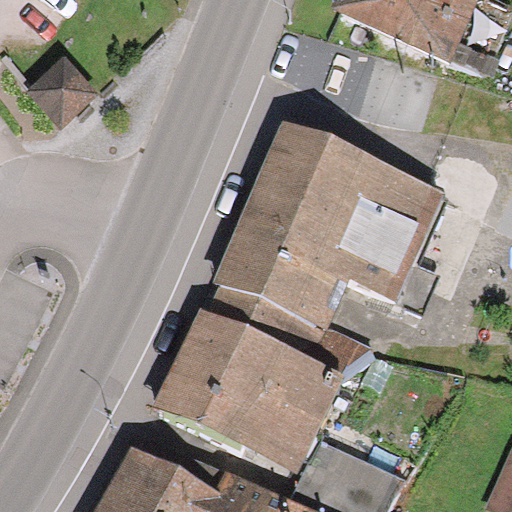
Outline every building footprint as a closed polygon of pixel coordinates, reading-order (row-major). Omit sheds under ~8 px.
[(338,0),(337,4),(445,48),(464,0),(338,0)] [(96,96),(66,64),(33,94),(62,126),(96,96)] [(429,188),(287,121),(214,274),(307,319),(332,267),(380,290),(429,188)] [(295,355),(307,319),(214,274),(196,304),(295,355)] [(295,355),(196,304),(148,401),(236,445),(248,420),(322,456),(347,468),(366,430),(402,358),(362,344),(330,373),(295,355)] [(307,319),(295,355),(330,373),(362,344),(307,319)] [(314,511),(134,423),(89,511),(314,511)] [(328,487),(377,511),(378,511),(392,491),(410,453),(366,430),(347,468),(322,456),(328,487)] [(511,438),(508,437),(486,492),(511,502),(511,438)] [(315,511),(377,511),(328,487),(315,511)]
